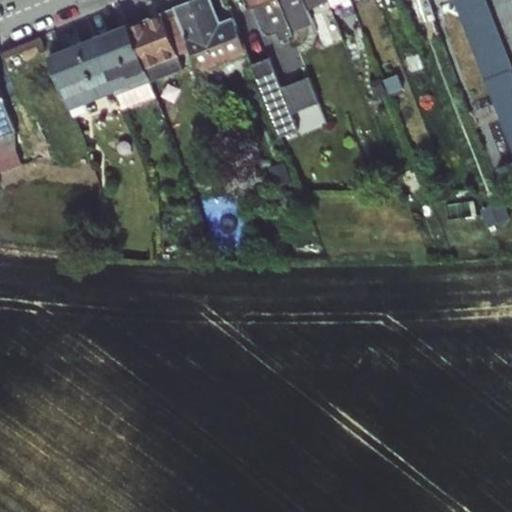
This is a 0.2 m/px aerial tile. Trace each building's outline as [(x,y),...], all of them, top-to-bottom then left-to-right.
[(189,0),(172,7),(190,53),(199,72),(247,53),(232,17),(220,20),(211,0),(189,0)] [(246,0),(262,37),(294,33),(279,0),(246,0)] [(304,0),(279,0),(294,33),(313,26),(308,10),(304,0)] [(304,0),(308,10),(327,1),(326,0),(304,0)] [(457,0),(511,146),(511,52),(492,0),(457,0)] [(128,24),(146,68),(190,53),(172,7),(128,24)] [(146,68),(128,24),(93,38),(107,95),(113,93),(121,110),(156,96),(146,68)] [(107,95),(93,38),(47,56),(69,111),(107,95)] [(280,137),(329,121),(313,73),(287,82),(278,53),(255,60),(280,137)] [(0,91),(0,173),(19,165),(16,131),(16,127),(0,91)]
